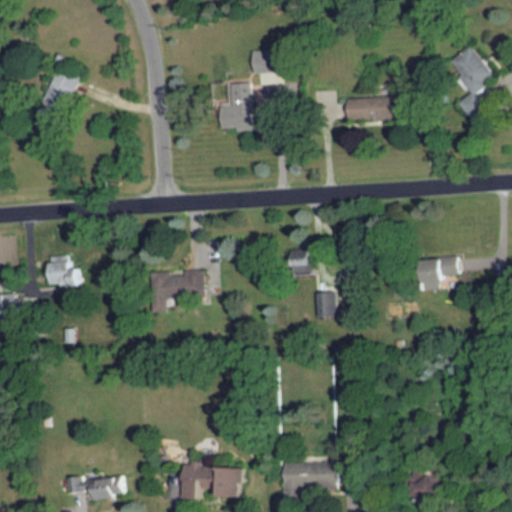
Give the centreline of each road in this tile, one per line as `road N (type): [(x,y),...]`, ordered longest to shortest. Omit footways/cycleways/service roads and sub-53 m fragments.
road 1 (residential): [(511,178),(0,213)]
road 2 (residential): [(170,202),(162,83),(140,0)]
